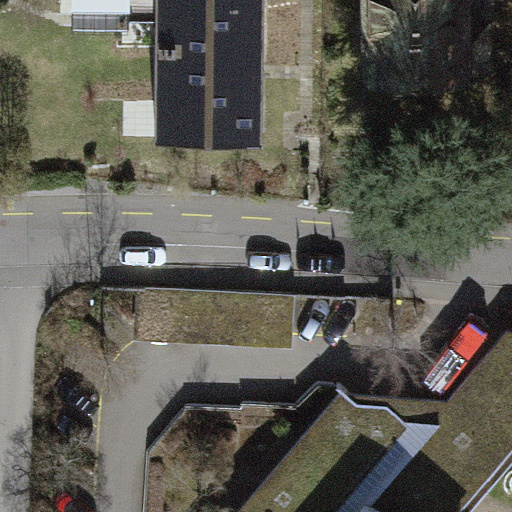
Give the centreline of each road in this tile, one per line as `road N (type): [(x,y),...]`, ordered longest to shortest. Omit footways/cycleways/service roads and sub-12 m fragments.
road 1 (residential): [(26,237),(511,261)]
road 2 (residential): [(26,237),(10,511)]
